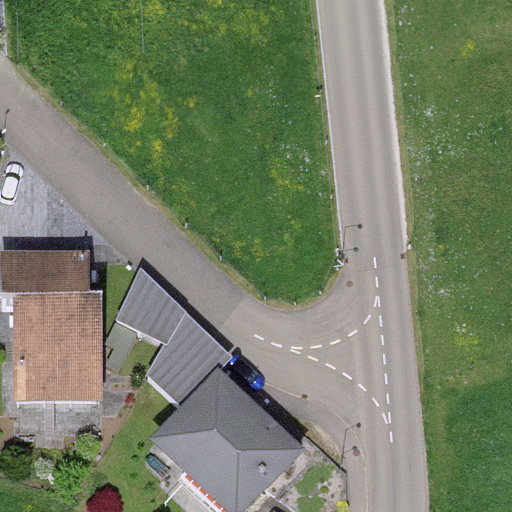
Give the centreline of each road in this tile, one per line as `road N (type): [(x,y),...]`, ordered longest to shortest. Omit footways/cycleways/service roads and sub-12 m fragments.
road 1 (residential): [(381,350),(346,356),(279,348),(234,318),(0,91)]
road 2 (tertiary): [(345,0),(381,350)]
road 3 (tertiary): [(381,350),(394,511)]
